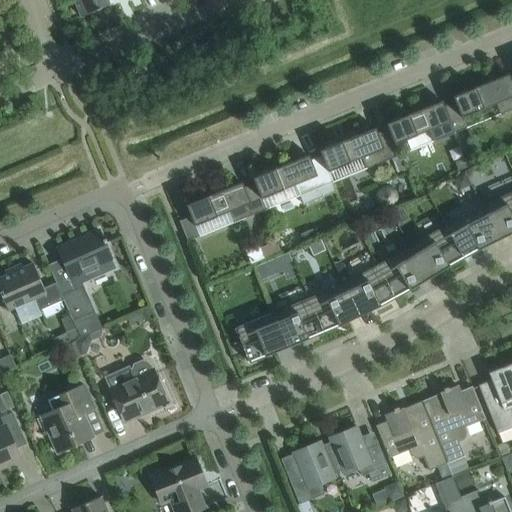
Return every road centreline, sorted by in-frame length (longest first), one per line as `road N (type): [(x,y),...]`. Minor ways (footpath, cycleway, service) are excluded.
road 1 (residential): [(147,183),(511,35)]
road 2 (residential): [(213,413),(123,187),(0,241)]
road 3 (residential): [(245,403),(414,331),(511,273)]
road 4 (residential): [(0,508),(213,413)]
road 5 (residential): [(56,66),(219,0)]
